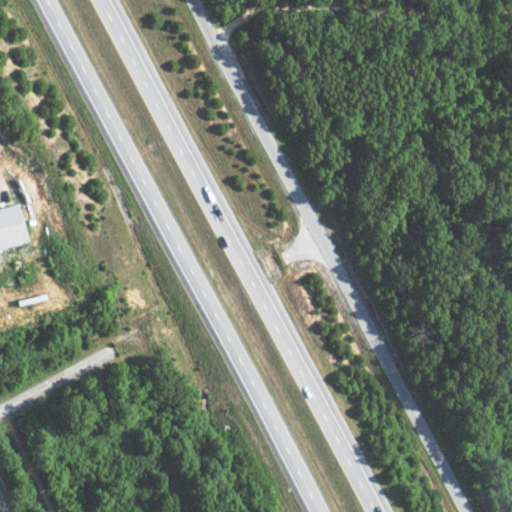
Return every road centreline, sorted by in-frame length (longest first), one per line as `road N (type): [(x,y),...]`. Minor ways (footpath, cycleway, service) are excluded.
road 1 (trunk): [(372,511),(92,0)]
road 2 (residential): [(194,0),(471,511)]
road 3 (trunk): [(43,0),(319,511)]
